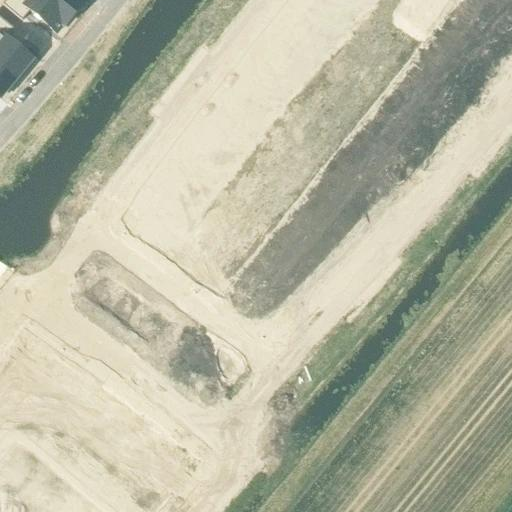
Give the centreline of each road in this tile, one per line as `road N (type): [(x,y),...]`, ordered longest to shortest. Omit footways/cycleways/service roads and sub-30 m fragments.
road 1 (residential): [(511,106),(276,372)]
road 2 (residential): [(89,231),(277,0)]
road 3 (residential): [(29,300),(234,442)]
road 4 (residential): [(89,231),(276,372)]
road 5 (residential): [(0,137),(117,0)]
